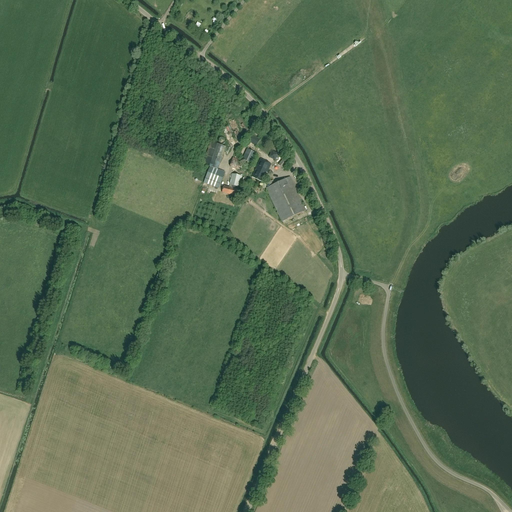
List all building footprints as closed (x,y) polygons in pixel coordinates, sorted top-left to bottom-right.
[(256,146),(261,139),(252,134),(248,141),(256,146)] [(226,147),(217,144),(211,141),(203,163),(210,166),(218,169),(220,163),(226,147)] [(256,153),(247,149),(242,160),(251,164),(256,153)] [(275,161),(279,154),(272,151),(268,157),(275,161)] [(285,169),(290,162),(284,157),(278,165),(285,169)] [(240,170),(242,161),(233,158),(230,167),(240,170)] [(263,182),(271,164),(260,159),(252,177),(263,182)] [(219,189),(225,172),(210,166),(203,183),(219,189)] [(229,185),(229,187),(224,186),(222,193),(237,196),(239,190),(234,189),(235,186),(239,187),(242,176),(232,174),(229,185)] [(282,221),(306,210),(290,177),(266,188),(282,221)]
